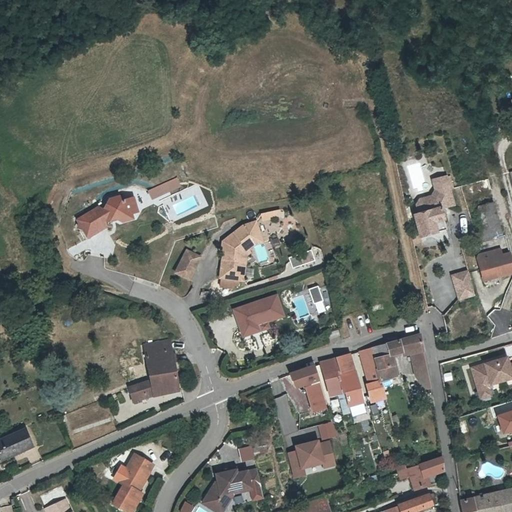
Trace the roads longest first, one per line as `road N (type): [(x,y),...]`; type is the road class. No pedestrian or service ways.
road 1 (track): [(365,66),(426,323)]
road 2 (residential): [(215,396),(320,351),(426,323),(434,353)]
road 3 (residential): [(0,492),(215,396)]
road 4 (residential): [(434,353),(457,511)]
road 5 (residential): [(138,288),(179,312),(215,396)]
road 6 (residential): [(215,396),(215,441),(162,511)]
road 7 (residential): [(511,197),(477,71)]
